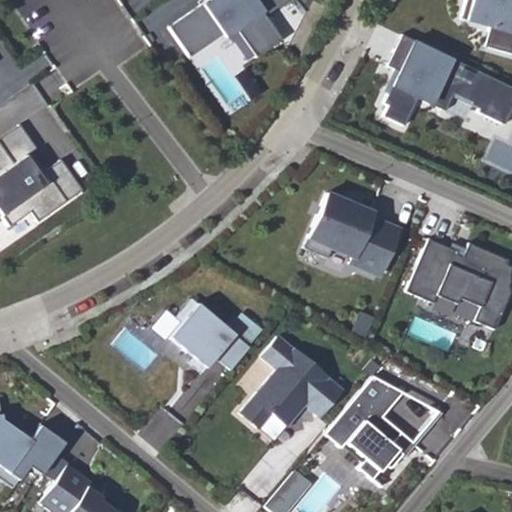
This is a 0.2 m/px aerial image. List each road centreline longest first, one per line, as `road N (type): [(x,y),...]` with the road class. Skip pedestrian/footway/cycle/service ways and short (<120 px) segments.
road 1 (residential): [(0,334),(209,511),(411,511),(511,395)]
road 2 (residential): [(66,0),(213,202)]
road 3 (residential): [(0,321),(162,244),(213,202)]
road 4 (residential): [(511,214),(288,120)]
road 5 (residential): [(288,120),(358,0)]
